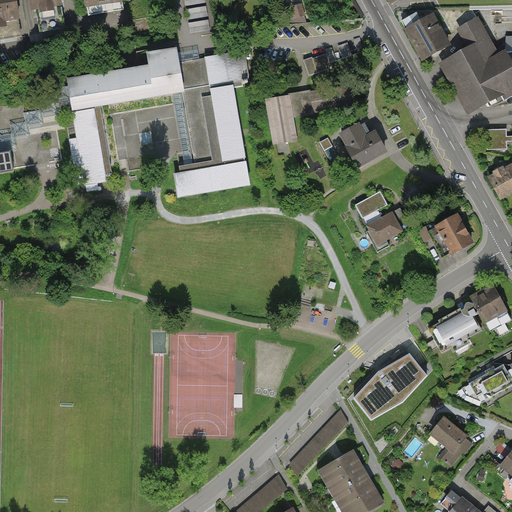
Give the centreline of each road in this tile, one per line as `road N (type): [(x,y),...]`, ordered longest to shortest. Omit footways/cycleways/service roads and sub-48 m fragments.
road 1 (residential): [(508,247),(370,340),(197,501)]
road 2 (tertiary): [(371,0),(508,247)]
